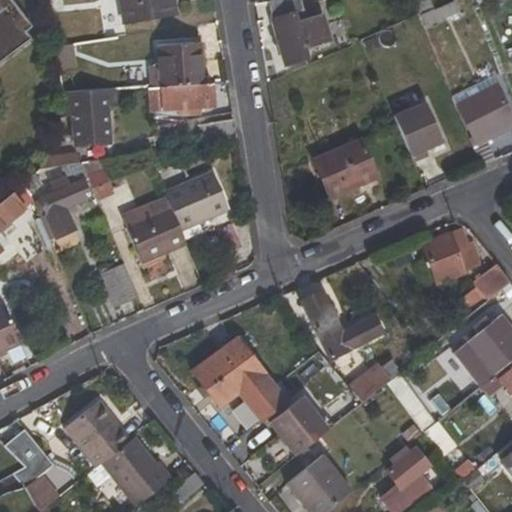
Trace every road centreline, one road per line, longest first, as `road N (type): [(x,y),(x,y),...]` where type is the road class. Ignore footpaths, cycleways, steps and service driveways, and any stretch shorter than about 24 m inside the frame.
road 1 (residential): [(235,0),(280,275)]
road 2 (residential): [(244,511),(110,351)]
road 3 (residential): [(280,275),(473,201)]
road 4 (residential): [(110,351),(280,275)]
road 5 (residential): [(0,408),(110,351)]
